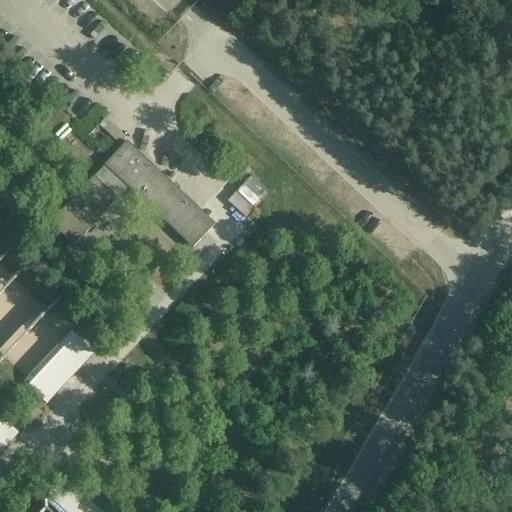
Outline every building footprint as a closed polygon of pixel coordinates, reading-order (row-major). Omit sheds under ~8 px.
[(126,142),(109,161),(50,225),(74,247),(127,189),(192,249),(214,225),(126,142)] [(254,210),(236,192),(227,202),(245,220),(254,210)] [(82,351),(33,403),(51,420),(99,368),(82,351)] [(0,471),(22,448),(5,432),(0,437),(0,471)] [(86,511),(69,495),(52,511),(86,511)]
